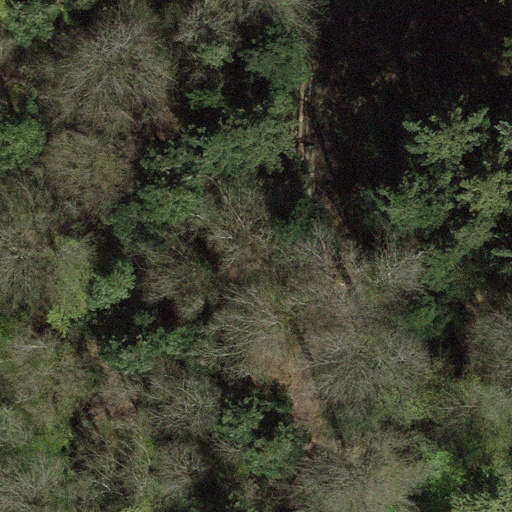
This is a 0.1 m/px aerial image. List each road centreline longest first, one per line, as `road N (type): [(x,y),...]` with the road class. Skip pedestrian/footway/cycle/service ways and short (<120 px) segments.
road 1 (track): [(250,511),(313,0)]
road 2 (track): [(398,511),(511,408)]
